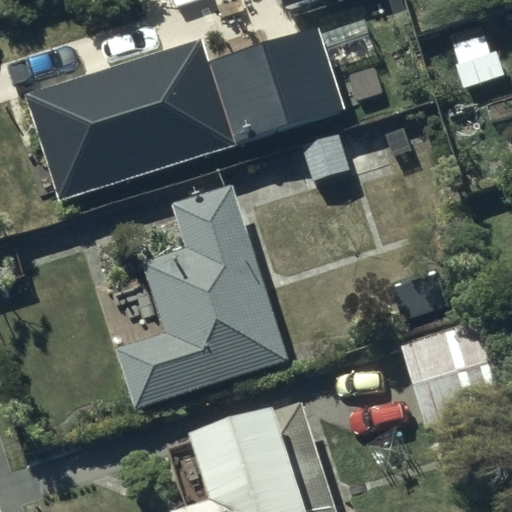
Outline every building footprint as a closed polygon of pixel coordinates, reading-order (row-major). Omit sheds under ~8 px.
[(324,0),(277,0),(282,14),(324,0)] [(58,204),(342,117),(317,36),(209,69),(202,44),(26,99),(58,204)] [(343,137),(298,150),(309,188),(354,175),(343,137)] [(114,356),(132,415),(287,368),(234,192),(173,210),(186,253),(141,267),(164,340),(114,356)] [(482,329),(400,353),(423,432),(505,409),(482,329)] [(297,511),(266,424),(187,453),(208,511),(297,511)]
